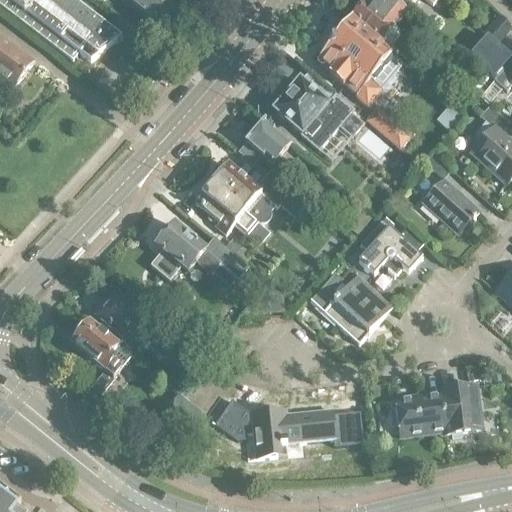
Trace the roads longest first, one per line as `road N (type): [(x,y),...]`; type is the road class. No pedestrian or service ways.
road 1 (tertiary): [(0,327),(23,291),(271,13)]
road 2 (residential): [(478,342),(415,362),(338,372),(287,363)]
road 3 (secondary): [(138,485),(0,375)]
road 4 (secondary): [(0,409),(134,511)]
road 5 (secondary): [(501,490),(456,489),(363,511)]
road 6 (residential): [(478,342),(462,284),(511,229)]
